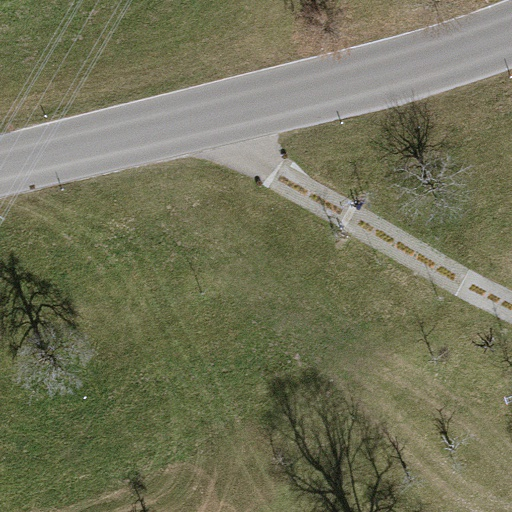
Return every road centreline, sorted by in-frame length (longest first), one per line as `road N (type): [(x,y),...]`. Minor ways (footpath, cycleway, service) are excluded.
road 1 (tertiary): [(0,169),(511,36)]
road 2 (track): [(511,300),(428,265),(192,119)]
